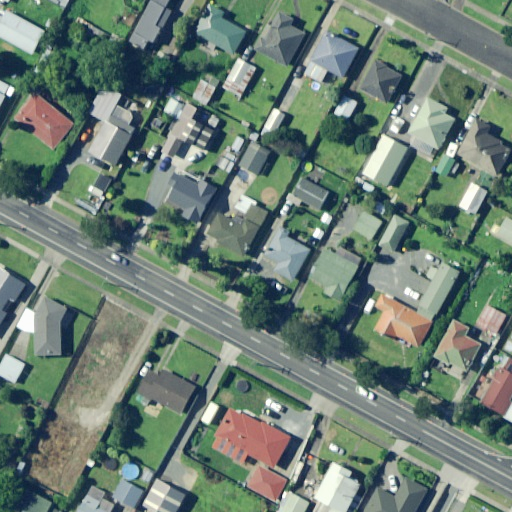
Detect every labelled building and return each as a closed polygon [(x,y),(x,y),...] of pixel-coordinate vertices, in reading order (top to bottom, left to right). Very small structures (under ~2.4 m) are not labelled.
[(49,0),(65,9),(70,0),(49,0)] [(172,0),(153,0),(132,42),(147,50),(151,41),(156,44),(173,11),(168,8),(172,0)] [(228,14),(211,5),(196,34),(237,55),(249,33),(225,20),(228,14)] [(47,32),(9,12),(0,27),(0,36),(34,55),(47,32)] [(296,20),(283,13),(268,42),(263,39),(257,50),(290,67),(308,33),(293,25),(296,20)] [(119,56),(135,26),(121,18),(112,34),(83,19),(76,33),(119,56)] [(330,70),(344,79),(362,49),(338,35),(335,41),(327,37),(313,60),(305,74),(322,84),(330,70)] [(62,51),(50,45),(33,74),(45,81),(62,51)] [(174,57),(163,51),(154,68),(164,74),(174,57)] [(258,68),(240,59),(225,88),(243,98),(258,68)] [(362,89),(387,105),(396,91),(399,93),(408,79),(378,61),(362,89)] [(202,99),(210,84),(204,80),(195,95),(202,99)] [(113,117),(126,93),(106,82),(89,112),(107,122),(90,152),(119,168),(139,131),(113,117)] [(0,109),(11,90),(0,83),(0,109)] [(210,84),(202,99),(209,103),(218,88),(210,84)] [(76,123),(38,94),(22,115),(31,121),(26,127),(56,150),(76,123)] [(359,103),(346,96),(336,114),(350,121),(359,103)] [(451,109),(430,98),(410,134),(441,151),(458,120),(448,114),(451,109)] [(172,158),(174,159),(184,141),(205,152),(210,143),(216,131),(193,119),(199,108),(189,103),(172,134),(162,153),(164,154),(155,170),(163,175),(172,158)] [(287,115),(276,110),(263,135),(274,140),(287,115)] [(511,148),(494,138),(498,130),(479,119),(458,157),(497,179),(511,152),(511,148)] [(386,136),(358,186),(367,191),(374,178),(389,187),(410,149),(386,136)] [(254,143),(241,166),(258,175),(271,151),(254,143)] [(438,172),(449,179),(453,172),(456,173),(462,164),(447,155),(438,172)] [(181,173),(166,198),(186,210),(182,216),(198,225),(220,188),(206,179),(202,185),(181,173)] [(331,193),(305,179),(292,202),(301,207),(305,202),(321,211),(331,193)] [(490,191),(474,183),(461,207),(477,215),(490,191)] [(386,188),(381,199),(397,208),(402,197),(386,188)] [(221,213),(208,235),(245,256),(257,234),(270,211),(257,203),(243,195),(236,208),(238,209),(235,214),(232,219),(221,213)] [(389,207),(377,201),(373,209),(385,215),(389,207)] [(384,222),(366,212),(356,230),(375,240),(384,222)] [(411,222),(398,215),(381,246),(395,253),(411,222)] [(511,220),(507,218),(498,236),(511,243),(511,220)] [(292,232),(283,228),(267,257),(279,264),(275,271),(295,283),(314,251),(289,237),(292,232)] [(361,267),(328,250),(312,279),(328,288),(325,293),(343,302),(361,267)] [(462,272),(445,263),(422,305),(439,315),(462,272)] [(27,284),(0,266),(0,327),(9,313),(5,310),(12,299),(16,302),(27,284)] [(378,326),(375,331),(397,343),(399,338),(421,350),(436,322),(434,321),(437,316),(421,308),(419,313),(384,294),(376,309),(385,314),(378,326)] [(71,309),(47,297),(39,314),(27,309),(19,328),(37,335),(37,356),(65,356),(65,321),(71,309)] [(508,313),(490,304),(479,325),(496,335),(508,313)] [(473,329),(456,320),(436,357),(469,375),(484,346),(469,337),(473,329)] [(511,357),(507,354),(502,363),(504,365),(483,403),(511,419),(511,357)] [(27,365),(9,355),(0,371),(0,374),(17,384),(27,365)] [(162,376),(150,371),(139,394),(184,415),(198,387),(165,371),(162,376)] [(294,437),(232,408),(213,449),(246,464),(250,456),(279,470),(294,437)] [(51,416),(30,456),(33,457),(29,464),(49,475),(53,467),(61,471),(81,432),(51,416)] [(355,473),(336,463),(317,499),(333,508),(330,511),(352,511),(356,506),(353,504),(364,485),(352,478),(355,473)] [(274,511),(290,480),(260,466),(250,488),(269,497),(261,511),(262,511),(274,511)] [(418,511),(430,492),(408,480),(398,498),(381,489),(367,511),(418,511)] [(145,492),(124,481),(115,498),(136,510),(145,492)] [(107,493),(94,487),(81,511),(112,511),(115,505),(103,500),(107,493)] [(50,511),(56,504),(34,491),(21,511),(50,511)] [(306,511),(311,503),(293,494),(283,511),(306,511)]
